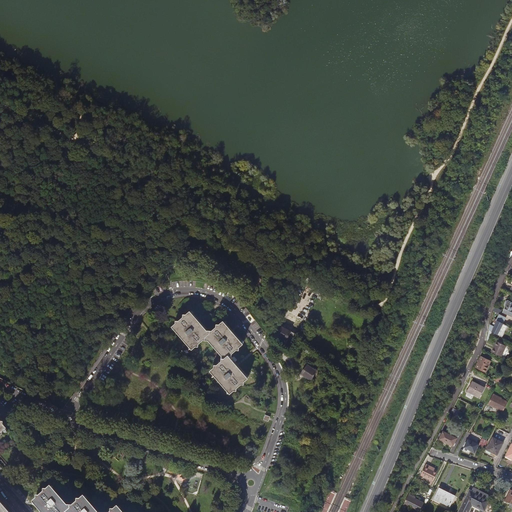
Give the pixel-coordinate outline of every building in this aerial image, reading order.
[(200,321),(191,311),(187,314),(185,314),(185,317),(180,321),(177,321),(177,323),(174,326),(193,348),(196,345),(199,346),(199,343),(204,339),(207,339),(207,336),(226,359),(223,358),(223,361),(218,365),(215,364),(215,367),(212,370),(231,392),(235,389),(237,390),(237,387),(242,383),(245,383),(245,381),(248,377),(239,367),(237,365),(237,364),(229,356),(233,356),(233,353),(237,349),(240,349),(240,347),(243,344),(233,332),(224,321),(221,324),(218,324),(218,327),(213,331),(211,330),(210,333),(202,323),(200,321)] [(504,324),(507,318),(501,315),(499,320),(497,319),(496,322),(498,323),(496,327),(491,325),(490,330),(503,337),(508,326),(504,324)] [(289,347),(295,336),(296,333),(283,326),(278,336),(287,341),(285,345),(289,347)] [(492,354),(502,358),(507,347),(497,342),(492,354)] [(476,369),(486,374),(490,367),(489,366),(491,362),(481,358),(476,369)] [(317,371),(308,365),(302,374),(311,380),(317,371)] [(485,389),(473,383),(468,392),(480,398),(485,389)] [(496,399),(497,398),(493,396),(488,406),(503,413),(507,404),(501,401),(496,399)] [(463,412),(454,408),(452,413),(460,417),(463,412)] [(458,438),(445,432),(441,440),(454,447),(458,438)] [(493,438),(487,450),(497,454),(503,443),(493,438)] [(480,444),(469,439),(465,447),(475,452),(480,444)] [(439,471),(435,470),(430,467),(430,465),(427,464),(422,474),(434,480),(439,471)] [(69,511),(72,510),(52,488),(49,491),(46,491),(46,493),(41,498),(38,497),(38,500),(35,503),(42,511),(69,511)] [(450,508),(454,500),(448,497),(449,494),(440,490),(435,500),(450,508)] [(470,511),(474,506),(485,511),(487,508),(490,501),(470,491),(459,511),(470,511)] [(418,511),(420,511),(425,504),(410,496),(405,505),(418,511)] [(72,510),(69,511),(98,511),(86,498),(82,501),(80,501),(79,503),(75,508),(72,507),(72,510)] [(0,511),(10,511),(0,500),(0,511)]
